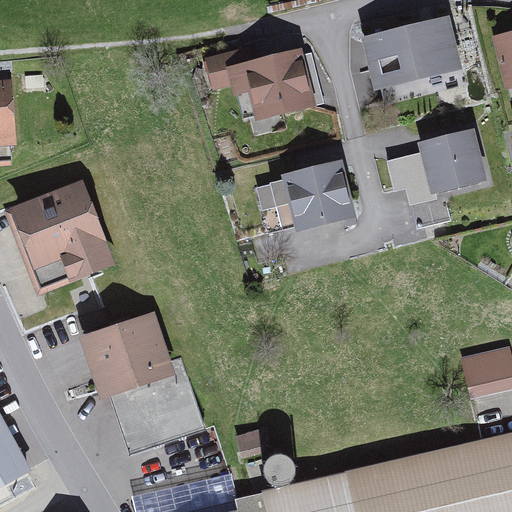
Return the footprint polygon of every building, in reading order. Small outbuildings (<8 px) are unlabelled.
[(443,24),(369,43),(380,86),(454,67),(443,24)] [(511,38),(500,42),(510,83),(511,82),(511,38)] [(247,51),(208,61),(215,88),(237,82),(246,119),(309,103),(297,57),(251,68),(247,51)] [(312,53),(297,57),(309,103),(310,108),(324,104),(312,53)] [(5,86),(0,86),(0,161),(11,161),(5,86)] [(471,135),(423,147),(425,154),(434,190),(482,178),(471,135)] [(434,190),(425,154),(388,163),(395,191),(406,189),(410,205),(436,199),(434,190)] [(338,169),(272,185),(284,230),(349,214),(338,169)] [(79,188),(11,215),(41,289),(109,263),(79,188)] [(105,308),(78,317),(82,331),(110,322),(105,308)] [(151,320),(86,342),(102,387),(107,390),(113,388),(135,452),(204,429),(180,360),(166,364),(151,320)] [(511,387),(511,370),(507,352),(464,362),(472,397),(511,387)] [(0,486),(28,472),(0,421),(0,486)] [(268,450),(264,431),(239,437),(243,456),(268,450)] [(511,511),(511,438),(270,494),(274,511),(511,511)] [(285,456),(279,455),(273,456),(268,460),(264,465),(264,472),(265,478),(269,483),(274,486),(280,487),(286,485),(292,482),(295,476),(296,470),(294,464),(291,459),(285,456)] [(240,511),(238,501),(231,474),(131,497),(134,511),(240,511)] [(240,511),(274,511),(270,494),(238,501),(240,511)]
